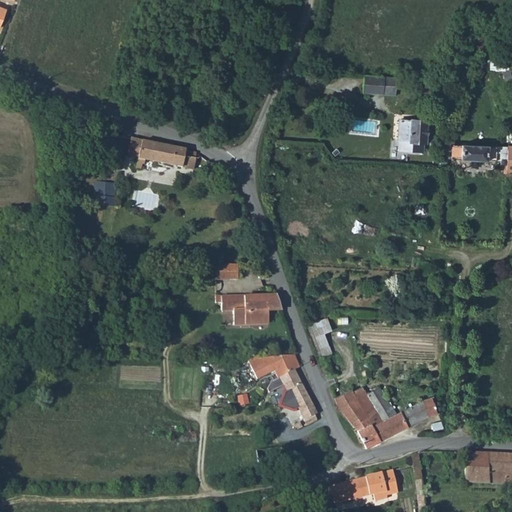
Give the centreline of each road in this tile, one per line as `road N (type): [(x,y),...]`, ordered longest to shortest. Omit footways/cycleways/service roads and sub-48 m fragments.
road 1 (unclassified): [(511,443),(350,451),(235,172)]
road 2 (track): [(350,451),(313,483),(200,498),(0,507)]
road 3 (unclassified): [(235,172),(203,147),(0,68)]
road 4 (track): [(458,442),(469,257),(507,254),(511,230)]
road 5 (unclassified): [(235,172),(310,0)]
